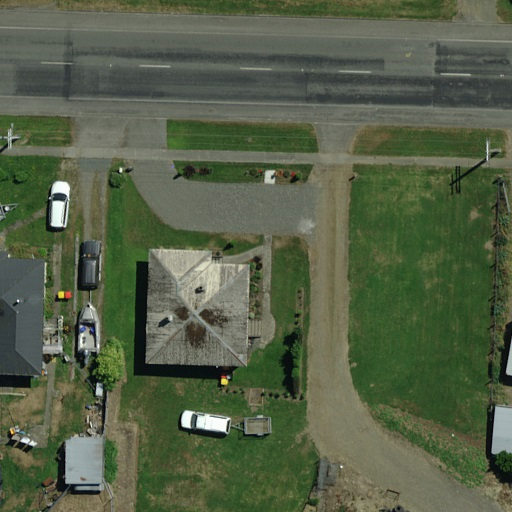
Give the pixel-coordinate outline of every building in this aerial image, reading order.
[(258,254),(155,248),(149,363),(251,369),(258,254)] [(47,266),(0,264),(0,344),(2,345),(1,374),(43,376),(47,266)] [(511,408),(498,406),(490,458),(511,461),(511,408)] [(232,425),(194,427),(196,468),(234,466),(232,425)] [(106,438),(71,435),(66,487),(102,490),(106,438)] [(200,470),(147,470),(147,510),(200,510),(200,470)]
